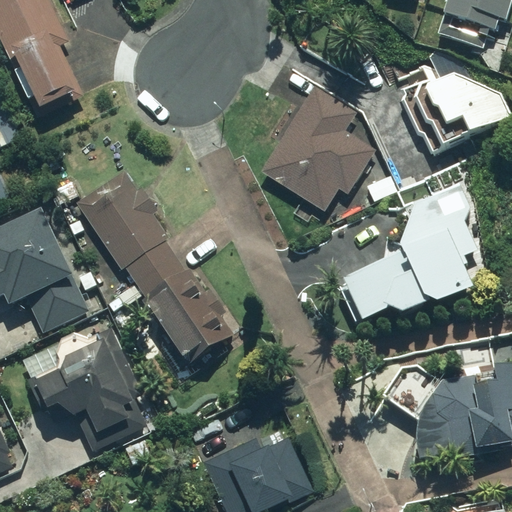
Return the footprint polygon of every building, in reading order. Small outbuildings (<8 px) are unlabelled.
[(47,0),(0,0),(0,53),(33,127),(75,108),(49,51),(66,43),(47,0)] [(511,0),(443,0),(431,41),(501,62),(511,30),(506,28),(511,9),(511,0)] [(432,63),(390,81),(429,159),(509,119),(496,91),(442,81),(432,63)] [(354,115),(312,89),(259,176),(322,215),(336,193),(346,199),(374,153),(342,133),(354,115)] [(0,203),(4,202),(0,193),(0,154),(25,143),(0,90),(0,203)] [(121,175),(73,209),(188,375),(232,344),(219,325),(230,318),(212,292),(209,295),(155,217),(157,216),(139,190),(134,194),(121,175)] [(384,221),(403,253),(336,292),(364,326),(378,320),(394,326),(468,291),(454,267),(480,252),(462,221),(483,209),(463,175),(384,221)] [(42,341),(87,319),(36,215),(0,232),(0,313),(23,302),(42,341)] [(24,390),(36,416),(63,426),(72,422),(89,460),(120,446),(113,431),(128,425),(123,412),(130,409),(95,331),(52,350),(62,373),(24,390)] [(511,446),(511,409),(502,412),(492,371),(439,384),(403,425),(414,470),(511,446)] [(261,456),(252,440),(201,469),(210,485),(224,511),(271,511),(313,489),(287,442),(261,456)]
